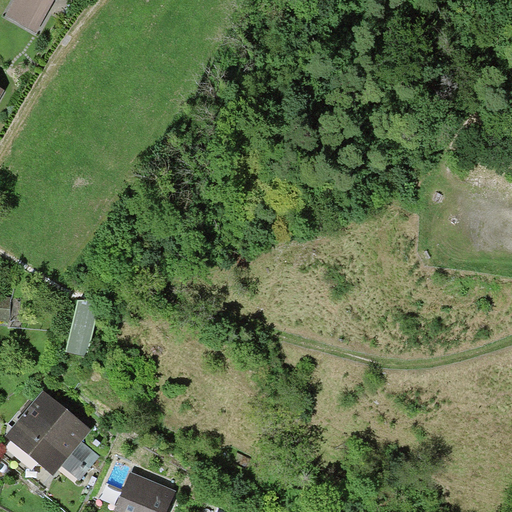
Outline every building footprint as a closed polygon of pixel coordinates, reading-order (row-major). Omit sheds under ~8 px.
[(15,0),(6,17),(39,35),(57,3),(59,5),(62,0),(15,0)] [(0,298),(0,321),(8,322),(10,299),(0,298)] [(100,302),(78,305),(68,352),(89,356),(100,302)] [(90,432),(42,393),(31,407),(4,440),(52,479),(64,465),(80,478),(97,456),(81,443),(90,432)] [(167,511),(176,492),(130,473),(113,511),(167,511)]
